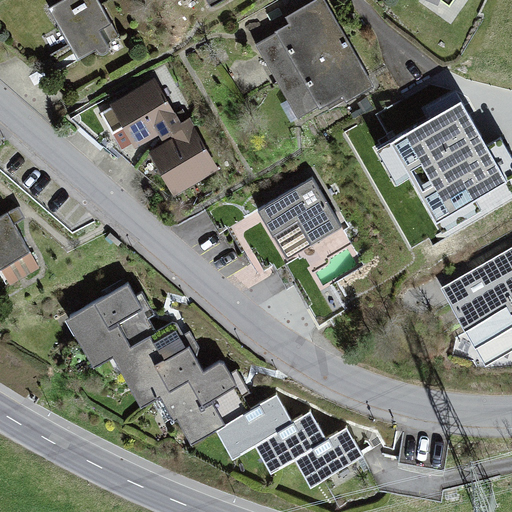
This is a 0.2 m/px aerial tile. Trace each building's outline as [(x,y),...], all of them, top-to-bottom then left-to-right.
[(102,0),(77,0),(52,13),(79,67),(114,49),(106,34),(117,28),(102,0)] [(198,0),(207,17),(238,0),(265,0),(267,1),(269,0),(198,0)] [(289,23),(253,43),(273,80),(346,40),(323,0),(311,0),(284,15),(289,23)] [(469,0),(411,0),(440,12),(445,0),(464,0),(469,2),(469,0)] [(273,80),(294,120),(339,96),(342,101),(372,85),(346,40),(273,80)] [(154,79),(106,106),(128,150),(176,124),(154,79)] [(419,116),(356,151),(371,178),(381,172),(419,239),(445,225),(438,212),(511,172),(495,142),(485,148),(451,87),(414,107),(419,116)] [(216,170),(186,118),(176,124),(143,142),(168,197),(216,170)] [(315,182),(258,214),(287,264),(343,233),(315,182)] [(0,272),(5,285),(38,268),(14,224),(23,218),(18,208),(0,216),(0,272)] [(511,248),(440,289),(487,364),(511,348),(511,248)] [(127,284),(65,319),(89,368),(154,333),(146,318),(155,314),(143,291),(134,295),(127,284)] [(154,333),(110,357),(137,408),(203,372),(189,345),(181,348),(170,325),(154,333)] [(203,372),(157,397),(168,420),(174,417),(187,445),(251,409),(245,396),(251,391),(238,371),(229,374),(222,362),(203,372)] [(251,409),(215,430),(230,459),(254,444),(291,422),(277,394),(251,409)] [(291,422),(254,444),(269,473),(293,458),(324,439),(310,410),(291,422)] [(324,439),(293,458),(308,486),(361,457),(346,426),(324,439)]
